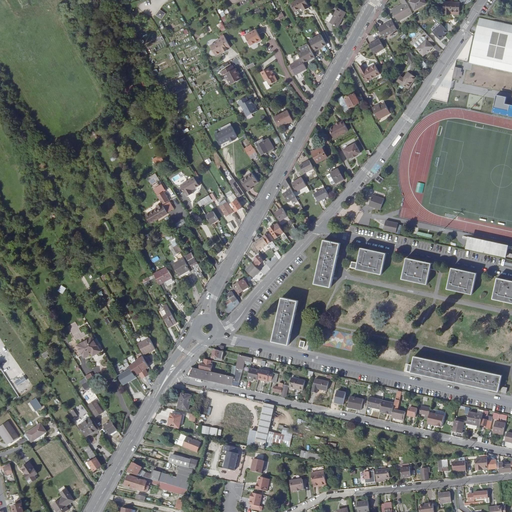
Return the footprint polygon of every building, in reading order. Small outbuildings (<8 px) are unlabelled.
[(305,0),(299,0),(291,4),(297,15),(306,11),(307,14),(312,12),(305,0)] [(409,16),(412,14),(404,0),(399,0),(401,3),(390,9),(396,20),(408,14),(409,16)] [(425,2),(423,0),(410,0),(409,1),(413,9),(425,2)] [(460,3),(445,2),(444,13),(451,13),(451,10),(459,11),(460,3)] [(347,13),(339,8),(335,16),(330,14),(326,21),(339,27),(347,13)] [(159,9),(155,16),(162,19),(165,13),(159,9)] [(282,13),(273,16),(275,21),(284,18),(282,13)] [(511,25),(479,18),(469,63),(491,68),(511,72),(511,25)] [(384,39),(398,31),(393,22),(389,24),(388,23),(378,29),(384,39)] [(440,40),(448,31),(440,23),(431,32),(440,40)] [(255,29),(245,34),(250,44),(261,39),(255,29)] [(210,42),(212,47),(212,48),(213,51),(217,53),(219,51),(220,49),(222,48),(223,50),(227,48),(226,46),(230,45),(223,32),(220,34),(220,35),(215,38),(216,39),(210,42)] [(423,56),(427,53),(430,50),(433,47),(431,44),(434,42),(428,35),(425,38),(426,39),(417,47),(416,48),(423,56)] [(417,47),(426,39),(425,38),(423,36),(421,36),(414,42),(414,44),(417,47)] [(327,46),(322,37),(310,43),(316,53),(327,46)] [(369,46),(374,56),(384,50),(379,41),(369,46)] [(301,60),(304,64),(315,58),(308,45),(301,49),(303,53),(299,55),(301,60)] [(274,51),(282,71),(287,69),(279,49),(274,51)] [(409,51),(406,55),(411,63),(414,61),(409,51)] [(301,60),(290,66),(296,76),(307,70),(304,64),(301,60)] [(231,83),(241,77),(236,66),(234,67),(232,64),(221,70),(223,73),(225,72),(231,83)] [(364,69),(362,64),(357,67),(365,81),(379,73),(374,64),(364,69)] [(273,74),(271,70),(269,66),(260,71),(265,80),(267,80),(269,83),(277,79),(274,73),(273,74)] [(462,70),(456,69),(454,76),(461,77),(461,74),(463,75),(464,71),(462,70)] [(414,81),(415,82),(417,78),(408,72),(404,79),(401,77),(398,82),(409,89),(414,81)] [(359,91),(345,98),(349,106),(363,99),(359,91)] [(454,96),(454,93),(447,91),(444,101),(455,105),(457,97),(454,96)] [(245,117),(257,111),(249,95),(237,101),(245,117)] [(344,95),(338,98),(344,111),(350,108),(349,106),(345,98),(344,95)] [(506,97),(495,95),(492,113),(511,116),(511,105),(504,104),(506,97)] [(389,111),(386,104),(380,107),(379,105),(373,109),(377,118),(389,111)] [(287,109),(275,115),(279,123),(291,117),(287,109)] [(344,122),(338,125),(335,126),(330,129),(334,138),(348,131),(344,122)] [(232,126),(214,133),(219,147),(238,140),(232,126)] [(269,139),(257,146),(261,154),(274,147),(269,139)] [(343,150),(348,159),(355,155),(356,155),(360,153),(355,143),(343,150)] [(230,144),(228,145),(218,150),(222,156),(227,153),(230,159),(236,155),(231,158),(229,155),(234,152),(230,144)] [(253,144),(252,144),(247,147),(246,148),(249,153),(250,152),(255,150),(256,149),(253,144)] [(316,150),(310,153),(316,162),(326,157),(321,147),(316,150)] [(203,158),(207,165),(216,161),(212,154),(211,154),(206,157),(203,158)] [(304,174),(314,169),(310,161),(300,166),(304,174)] [(344,178),(339,168),(331,172),(336,182),(344,178)] [(252,188),(251,187),(250,186),(258,181),(253,172),(241,179),(248,191),(252,188)] [(147,178),(150,185),(159,180),(155,173),(147,178)] [(245,194),(233,175),(232,175),(234,179),(231,180),(240,196),(245,194)] [(378,175),(375,179),(378,182),(380,183),(383,179),(381,177),(378,175)] [(198,181),(195,176),(181,184),(188,195),(194,191),(192,188),(200,184),(198,181)] [(303,178),(292,183),(297,191),(307,185),(303,178)] [(286,179),(283,185),(287,191),(283,193),(288,201),(296,196),(286,179)] [(325,188),(314,194),(318,202),(329,196),(325,188)] [(385,197),(372,193),(369,200),(368,207),(381,211),(385,197)] [(199,200),(201,205),(212,198),(210,194),(199,200)] [(242,208),(235,195),(233,196),(235,200),(232,202),(237,211),(242,208)] [(161,209),(161,210),(164,215),(165,216),(170,213),(169,213),(165,206),(164,203),(159,206),(161,209)] [(228,203),(221,206),(227,216),(233,212),(228,203)] [(280,221),(288,216),(283,208),(275,213),(280,221)] [(155,222),(160,219),(159,218),(164,215),(161,210),(157,211),(156,209),(150,213),(155,222)] [(210,211),(206,213),(212,223),(219,219),(214,211),(210,213),(210,211)] [(151,223),(155,222),(150,213),(147,215),(151,223)] [(397,223),(385,220),(383,230),(395,233),(397,223)] [(284,232),(277,222),(269,228),(270,228),(277,239),(282,236),(280,234),(284,232)] [(277,239),(270,228),(268,229),(275,241),(277,239)] [(266,238),(265,239),(269,244),(273,242),(271,237),(270,237),(269,236),(268,234),(265,236),(266,238)] [(265,239),(264,237),(254,243),(258,250),(269,244),(265,239)] [(342,242),(326,238),(316,282),(332,286),(342,242)] [(468,238),(466,246),(505,254),(507,246),(468,238)] [(183,251),(180,245),(174,248),(177,254),(183,251)] [(382,273),(387,252),(363,247),(358,267),(382,273)] [(187,257),(198,277),(204,273),(193,253),(190,255),(187,257)] [(254,259),(257,264),(263,260),(259,254),(256,256),(257,258),(254,259)] [(427,283),(432,263),(408,257),(403,278),(427,283)] [(268,266),(270,269),(279,260),(277,258),(268,266)] [(191,272),(188,266),(189,266),(185,259),(180,262),(181,262),(175,265),(180,276),(187,272),(188,273),(191,272)] [(254,277),(260,271),(259,269),(253,263),(247,270),(254,277)] [(268,266),(267,263),(259,269),(260,271),(265,275),(270,269),(268,266)] [(167,266),(155,273),(156,275),(160,284),(173,277),(167,266)] [(477,273),(453,267),(448,288),(473,294),(477,273)] [(233,286),(231,287),(233,291),(235,295),(239,293),(238,291),(242,289),(247,286),(243,278),(232,284),(233,286)] [(511,302),(511,280),(498,278),(494,298),(511,302)] [(61,285),(57,291),(62,294),(66,288),(61,285)] [(233,301),(227,304),(232,311),(240,302),(235,295),(233,291),(229,293),(233,301)] [(291,335),(299,300),(283,296),(273,340),(289,344),(291,335)] [(169,307),(166,309),(171,319),(175,317),(169,307)] [(171,319),(166,309),(161,311),(167,324),(169,323),(170,326),(173,324),(170,319),(171,319)] [(75,341),(86,336),(83,331),(81,332),(75,322),(67,326),(75,341)] [(95,351),(96,352),(101,350),(93,336),(88,339),(95,351)] [(144,354),(156,348),(150,337),(138,343),(144,354)] [(77,343),(74,345),(78,352),(82,350),(83,353),(85,356),(92,351),(93,352),(95,351),(88,339),(78,344),(77,343)] [(225,352),(214,349),(212,358),(216,359),(216,358),(223,359),(225,352)] [(498,391),(502,375),(414,355),(412,365),(411,371),(498,391)] [(210,366),(211,360),(205,359),(204,364),(201,364),(200,368),(211,370),(212,366),(210,366)] [(117,372),(125,385),(137,378),(130,365),(117,372)] [(230,376),(194,367),(189,375),(193,378),(197,378),(205,379),(205,378),(226,383),(226,384),(228,385),(230,376)] [(252,378),(258,379),(258,378),(260,370),(250,368),(248,379),(252,380),(252,378)] [(270,371),(260,369),(258,378),(268,380),(270,371)] [(17,386),(26,380),(22,374),(13,381),(17,386)] [(85,391),(90,388),(84,378),(79,381),(85,391)] [(305,381),(292,378),(289,387),(303,390),(305,381)] [(318,388),(320,388),(322,379),(316,378),(313,391),(317,392),(318,388)] [(329,381),(322,379),(320,388),(327,390),(329,381)] [(107,410),(94,390),(88,394),(100,414),(107,410)] [(404,420),(406,412),(397,410),(401,394),(410,396),(410,394),(398,391),(395,403),(393,414),(392,417),(404,420)] [(182,393),(178,407),(188,410),(192,396),(182,393)] [(370,396),(368,406),(381,409),(383,400),(383,399),(370,396)] [(361,410),(364,400),(351,397),(348,407),(361,410)] [(334,400),(332,408),(340,410),(342,402),(334,400)] [(381,409),(380,410),(389,412),(389,413),(393,414),(395,403),(383,400),(381,409)] [(220,439),(262,449),(262,448),(266,448),(268,441),(291,446),(293,436),(270,431),(274,410),(264,408),(234,401),(233,405),(228,404),(220,439)] [(471,408),(457,404),(456,407),(464,408),(463,413),(469,414),(470,411),(471,408)] [(416,417),(418,409),(409,407),(408,415),(416,417)] [(421,409),(420,415),(429,417),(431,411),(421,409)] [(429,417),(428,421),(437,424),(437,425),(442,426),(445,415),(431,411),(429,417)] [(469,412),(467,423),(480,426),(483,415),(469,412)] [(179,427),(182,416),(172,413),(169,425),(179,427)] [(8,416),(0,421),(10,438),(19,432),(8,416)] [(485,426),(486,420),(489,421),(490,418),(484,416),(483,419),(481,425),(485,426)] [(90,418),(85,420),(92,431),(96,429),(90,418)] [(110,432),(117,428),(112,419),(104,423),(110,432)] [(47,429),(42,420),(27,430),(32,439),(47,429)] [(92,431),(85,420),(79,424),(86,435),(92,431)] [(453,420),(451,431),(454,432),(460,433),(463,423),(463,420),(461,420),(460,422),(453,420)] [(503,434),(505,423),(495,420),(492,431),(503,434)] [(0,428),(7,440),(10,438),(0,421),(0,428)] [(202,426),(201,434),(216,437),(218,429),(202,426)] [(201,443),(188,437),(183,446),(196,452),(201,443)] [(96,456),(89,444),(84,447),(92,459),(91,459),(90,458),(86,461),(90,467),(92,466),(94,469),(101,465),(96,456)] [(235,470),(239,453),(228,450),(224,467),(235,470)] [(253,458),(251,471),(261,473),(264,460),(253,458)] [(496,459),(488,460),(488,468),(496,468),(496,459)] [(466,470),(465,460),(453,461),(454,471),(466,470)] [(475,461),(476,468),(486,467),(486,468),(488,468),(488,460),(475,461)] [(31,461),(23,466),(27,472),(26,473),(29,478),(38,472),(31,461)] [(133,462),(128,472),(138,475),(142,467),(133,462)] [(503,462),(499,462),(500,472),(511,471),(511,469),(511,464),(503,465),(503,462)] [(11,463),(6,464),(7,466),(5,466),(7,473),(9,472),(11,472),(11,473),(14,472),(11,463)] [(375,466),(376,476),(385,475),(390,475),(389,465),(375,466)] [(410,476),(409,467),(400,468),(401,477),(410,476)] [(312,473),(313,484),(326,482),(325,471),(312,472),(312,473)] [(372,478),(375,478),(374,471),(365,471),(365,479),(369,478),(369,482),(372,482),(372,478)] [(147,491),(150,482),(128,476),(125,486),(134,488),(134,487),(147,491)] [(155,476),(154,480),(155,480),(183,488),(186,488),(186,486),(185,486),(186,484),(161,477),(161,478),(155,476)] [(259,477),(256,489),(267,491),(270,479),(259,477)] [(289,480),(291,490),(295,490),(300,490),(300,489),(303,488),(302,478),(289,480)] [(183,488),(155,480),(155,483),(163,485),(162,487),(182,493),(183,488)] [(60,487),(69,500),(73,497),(65,484),(60,487)] [(68,500),(69,500),(60,487),(60,488),(64,494),(53,502),(59,511),(62,511),(69,508),(67,504),(70,502),(68,500)] [(438,494),(439,502),(450,501),(449,491),(445,492),(445,493),(438,494)] [(263,495),(252,493),(250,504),(260,507),(263,495)] [(489,501),(488,497),(486,497),(486,493),(476,494),(476,495),(473,495),(474,502),(477,502),(477,500),(485,499),(485,501),(489,501)] [(21,499),(16,500),(17,503),(14,504),(15,511),(19,511),(24,511),(21,499)] [(358,511),(369,511),(368,502),(357,503),(358,511)]
